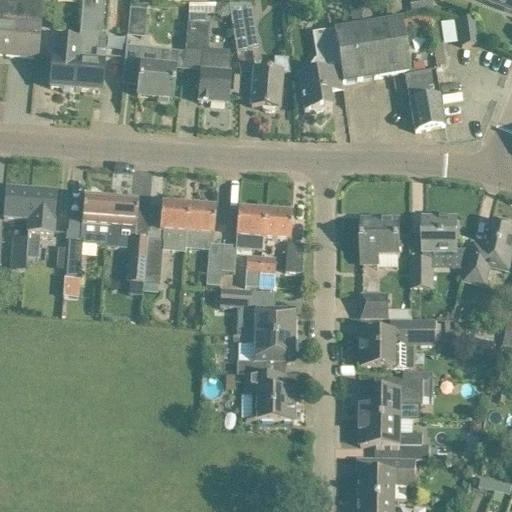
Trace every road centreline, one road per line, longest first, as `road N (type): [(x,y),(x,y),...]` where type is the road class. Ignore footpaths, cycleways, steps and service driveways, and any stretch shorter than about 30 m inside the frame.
road 1 (residential): [(322,511),(325,161)]
road 2 (residential): [(325,161),(0,142)]
road 3 (residential): [(489,170),(325,161)]
